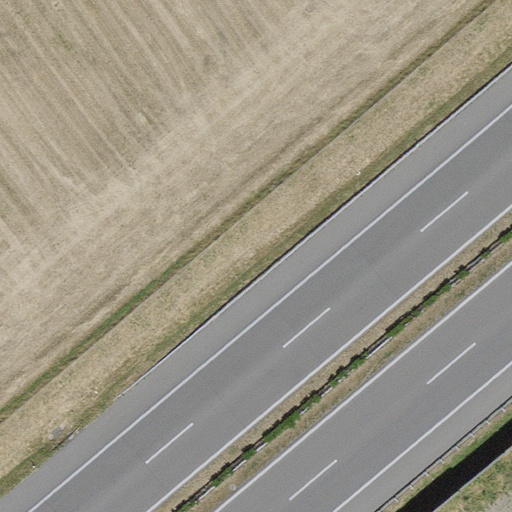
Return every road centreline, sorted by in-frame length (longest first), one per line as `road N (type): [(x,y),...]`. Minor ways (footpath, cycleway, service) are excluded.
road 1 (motorway): [(511,155),(89,511)]
road 2 (motorway): [(275,511),(511,312)]
